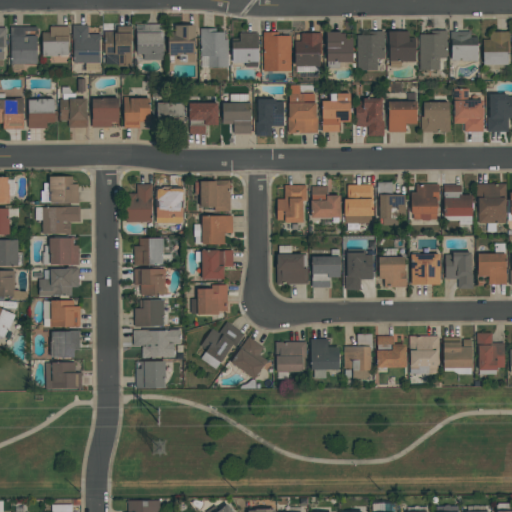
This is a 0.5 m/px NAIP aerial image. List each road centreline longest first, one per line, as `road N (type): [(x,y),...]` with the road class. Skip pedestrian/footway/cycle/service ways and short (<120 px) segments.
road 1 (residential): [(0,3),(511,6)]
road 2 (residential): [(0,161),(511,159)]
road 3 (track): [(511,479),(19,487)]
road 4 (residential): [(107,158),(98,511)]
road 5 (residential): [(263,315),(511,312)]
road 6 (residential): [(264,161),(263,315)]
